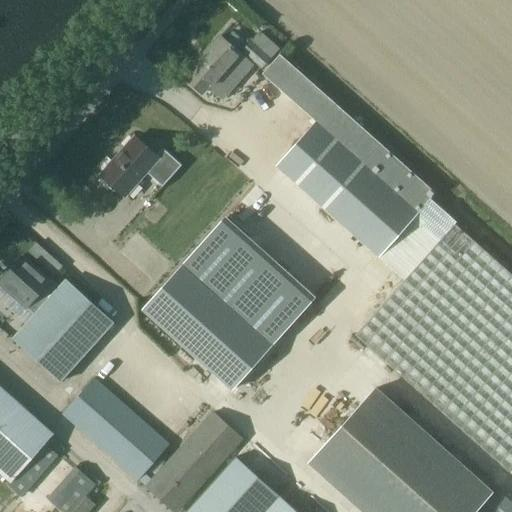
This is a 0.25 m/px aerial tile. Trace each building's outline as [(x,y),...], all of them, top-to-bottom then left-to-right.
[(193,73),(187,80),(202,94),(208,86),(222,97),(254,61),(262,68),(279,49),(260,32),(240,54),(220,36),(190,70),(193,73)] [(435,193),(288,61),(280,54),(262,74),(317,123),(277,167),(378,258),(430,199),(435,193)] [(134,136),(101,174),(125,196),(147,172),(163,186),(181,165),(163,148),(156,156),(134,136)] [(511,468),(511,274),(455,223),(456,222),(430,199),(378,258),(403,281),(355,335),(509,472),(511,468)] [(29,251),(38,259),(45,251),(36,243),(29,251)] [(24,256),(0,282),(0,284),(34,315),(32,317),(21,329),(12,339),(27,352),(60,383),(80,361),(115,323),(66,279),(59,287),(24,256)] [(272,345),(182,265),(142,310),(232,390),(272,345)] [(62,415),(64,416),(138,483),(170,446),(95,379),(62,415)] [(472,511),(491,491),(374,386),(307,462),(362,511),(472,511)] [(0,387),(0,474),(12,485),(56,437),(0,387)] [(170,511),(178,511),(242,440),(214,415),(147,491),(170,511)] [(258,511),(287,481),(252,449),(194,511),(258,511)] [(81,511),(94,499),(87,493),(97,482),(76,464),(47,495),(66,511),(81,511)] [(321,511),(295,488),(274,511),(321,511)]
